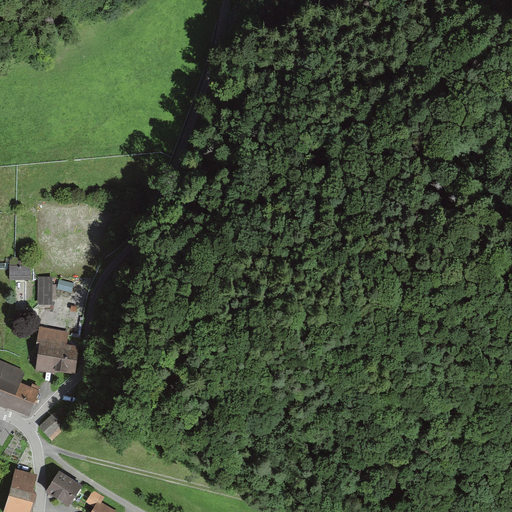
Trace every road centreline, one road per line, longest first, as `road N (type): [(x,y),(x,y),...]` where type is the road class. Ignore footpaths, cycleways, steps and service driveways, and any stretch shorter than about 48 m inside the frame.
road 1 (track): [(226,0),(163,196),(104,275),(90,309),(81,374),(28,427)]
road 2 (track): [(139,511),(37,443),(269,511)]
